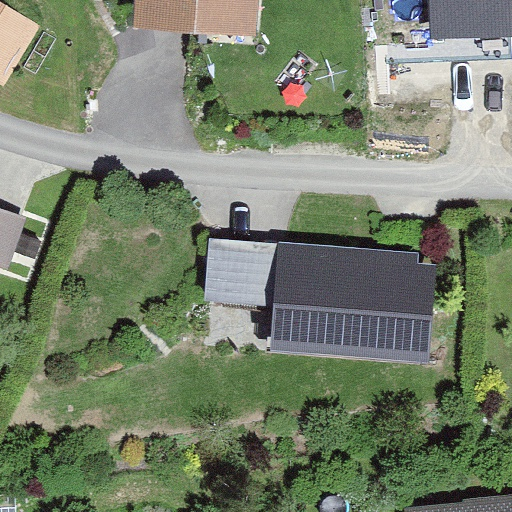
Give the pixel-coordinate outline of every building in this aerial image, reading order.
[(144,0),(143,15),(247,24),(248,0),(144,0)] [(511,0),(432,0),(435,36),(511,31),(511,0)] [(0,7),(0,74),(30,26),(0,7)] [(0,256),(7,259),(23,211),(0,203),(0,256)] [(421,346),(427,272),(406,271),(407,261),(211,247),(207,294),(298,301),(295,336),(421,346)]
